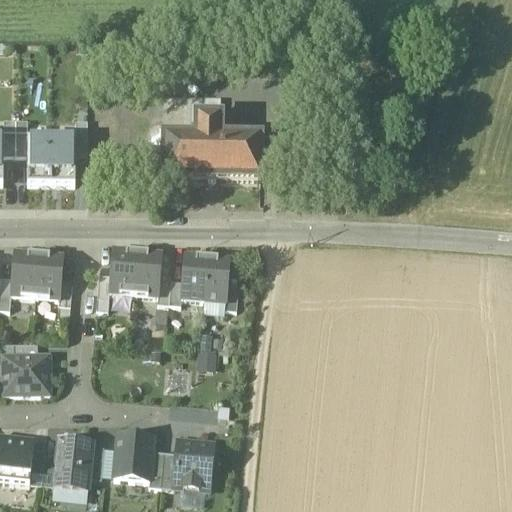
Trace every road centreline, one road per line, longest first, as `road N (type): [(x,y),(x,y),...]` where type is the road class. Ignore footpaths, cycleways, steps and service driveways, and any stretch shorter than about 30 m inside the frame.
road 1 (tertiary): [(93,230),(511,244)]
road 2 (track): [(270,232),(243,511)]
road 3 (residential): [(93,230),(79,415)]
